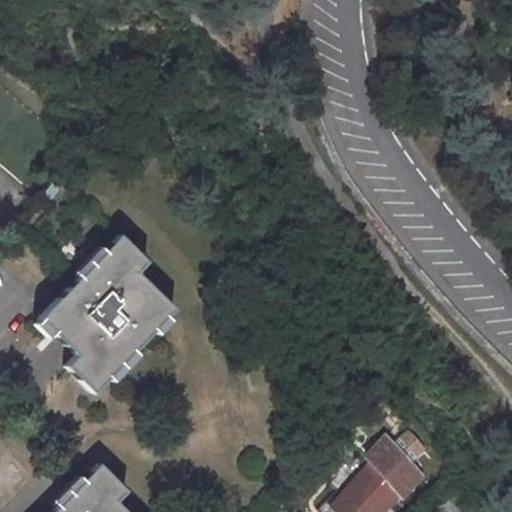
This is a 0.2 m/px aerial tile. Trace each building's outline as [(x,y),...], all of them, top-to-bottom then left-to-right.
[(64,138),(0,84),(0,165),(22,185),(64,138)] [(132,260),(105,234),(91,250),(69,272),(26,317),(61,351),(51,363),(77,387),(91,372),(116,346),(157,304),(121,271),(132,260)] [(69,272),(91,250),(85,244),(64,266),(69,272)] [(143,331),(156,317),(150,312),(136,326),(143,331)] [(40,331),(26,317),(20,323),(34,338),(40,331)] [(97,378),(122,352),(116,346),(91,372),(97,378)] [(351,450),(389,487),(411,465),(373,428),(351,450)] [(358,458),(318,499),(330,511),(365,511),(389,487),(358,458)] [(111,486),(84,460),(71,474),(48,498),(34,511),(116,511),(101,497),(111,486)] [(48,498),(71,474),(65,468),(42,491),(48,498)]
